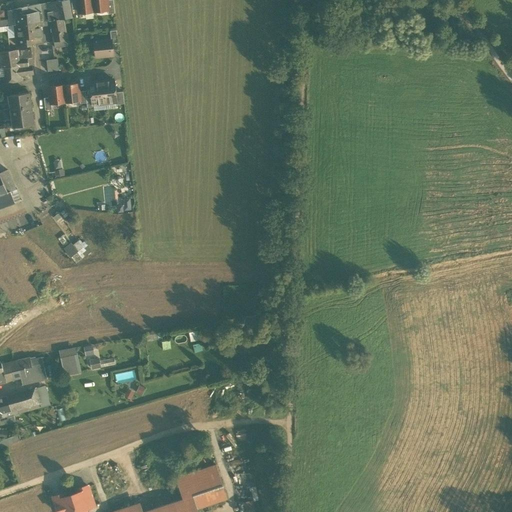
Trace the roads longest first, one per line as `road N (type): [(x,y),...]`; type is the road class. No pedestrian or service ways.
road 1 (track): [(286,511),(305,0)]
road 2 (unclassified): [(290,422),(208,422),(0,494)]
